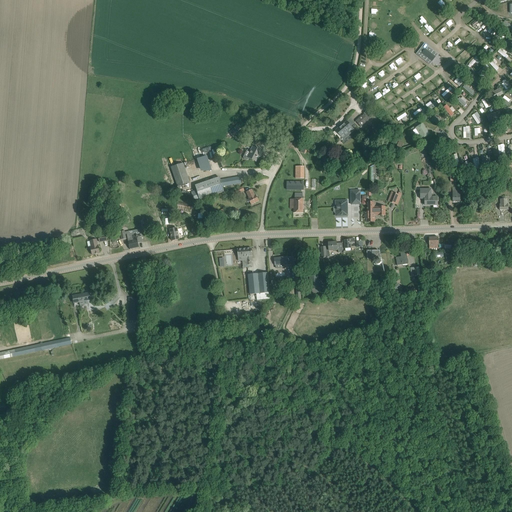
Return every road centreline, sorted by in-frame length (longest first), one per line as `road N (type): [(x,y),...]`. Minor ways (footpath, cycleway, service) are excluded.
road 1 (track): [(102,511),(133,494),(305,479),(430,366),(511,345)]
road 2 (tertiary): [(0,282),(261,234)]
road 3 (tertiary): [(261,234),(511,226)]
road 4 (unclassified): [(261,234),(282,148),(349,75)]
road 5 (track): [(206,486),(227,360),(246,335)]
